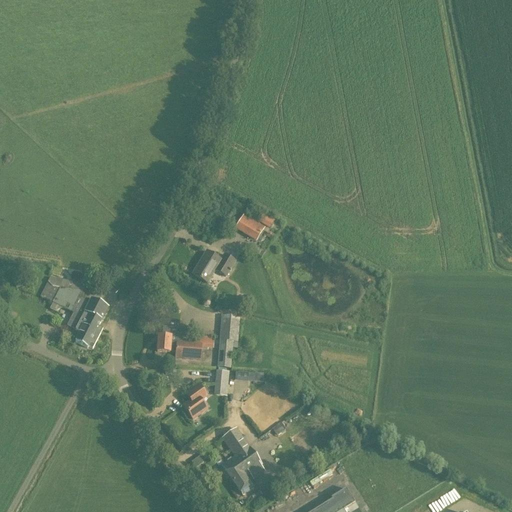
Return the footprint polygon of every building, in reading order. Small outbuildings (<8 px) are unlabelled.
[(243,216),(235,230),(256,243),(264,228),(243,216)] [(262,224),(271,228),(275,220),(266,216),(262,224)] [(225,278),(235,263),(224,256),(221,261),(206,252),(192,275),(207,285),(215,272),(225,278)] [(85,313),(91,300),(84,299),(85,293),(84,293),(85,285),(49,279),(40,297),(73,314),(67,327),(75,331),(85,313)] [(92,299),(91,300),(85,313),(75,331),(80,334),(75,343),(88,350),(88,348),(92,350),(103,328),(99,326),(102,320),(109,307),(92,299)] [(237,349),(240,314),(221,313),(217,369),(230,370),(232,349),(237,349)] [(169,354),(171,339),(180,339),(180,342),(181,342),(182,337),(175,336),(175,330),(163,329),(162,338),(158,337),(156,353),(169,354)] [(171,339),(169,354),(174,354),(174,361),(200,363),(201,349),(213,350),(214,339),(194,337),(193,344),(187,343),(181,342),(180,342),(180,339),(171,339)] [(214,396),(226,397),(229,373),(216,372),(214,396)] [(235,382),(247,383),(248,374),(235,373),(235,382)] [(206,410),(201,402),(207,398),(198,385),(184,394),(190,403),(183,408),(192,421),(206,410)] [(272,430),(277,436),(285,430),(280,423),(272,430)] [(221,467),(238,491),(242,497),(253,489),(245,477),(261,466),(248,447),(247,447),(236,431),(222,440),(234,458),(221,467)] [(342,511),(343,511),(354,505),(345,490),(330,499),(331,501),(313,511),(342,511)]
